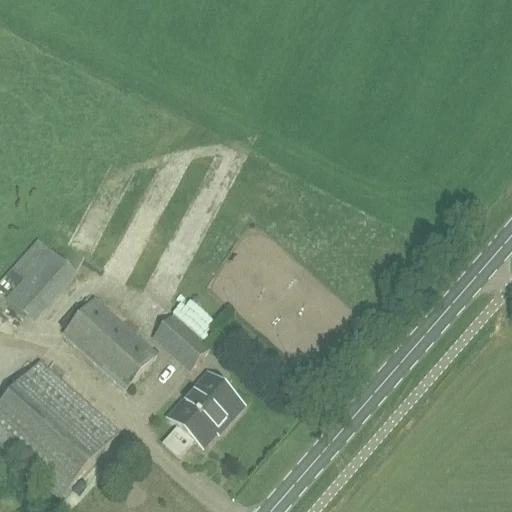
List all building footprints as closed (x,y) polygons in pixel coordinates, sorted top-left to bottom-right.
[(33,328),(79,278),(50,253),(5,303),(33,328)] [(125,393),(157,357),(95,302),(64,338),(125,393)] [(208,331),(215,312),(188,302),(181,321),(208,331)] [(174,318),(154,341),(191,374),(211,351),(174,318)] [(0,447),(60,501),(119,435),(40,364),(0,408),(0,447)] [(245,408),(208,377),(170,421),(205,451),(219,435),(218,434),(227,424),(230,426),(245,408)]
